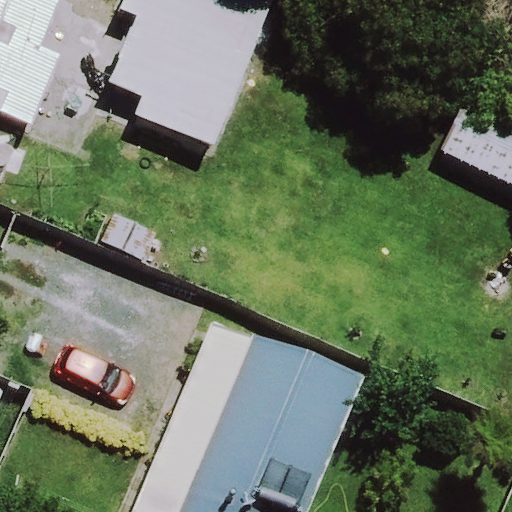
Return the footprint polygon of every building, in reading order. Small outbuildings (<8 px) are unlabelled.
[(0,0),(0,133),(26,145),(78,28),(14,0),(0,0)] [(274,4),(263,0),(144,0),(97,122),(211,166),(274,4)] [(511,151),(459,124),(437,166),(511,205),(511,151)] [(0,391),(31,407),(65,335),(0,305),(0,391)] [(319,511),(366,403),(212,337),(137,511),(319,511)]
